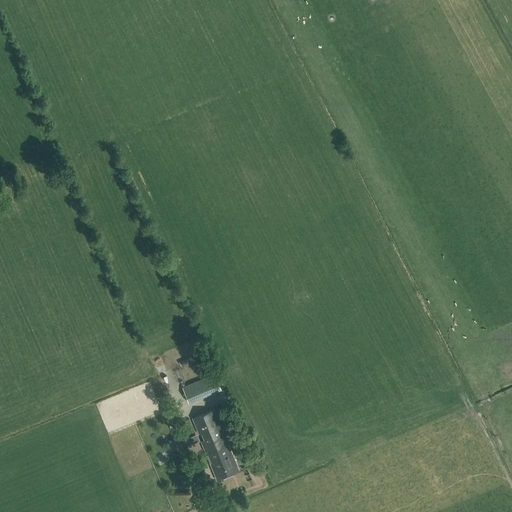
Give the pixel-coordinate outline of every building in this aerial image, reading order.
[(215,374),(183,387),(188,400),(221,387),(215,374)] [(219,426),(213,410),(192,419),(199,434),(203,433),(205,439),(201,442),(206,453),(228,443),(220,425),(219,426)] [(231,431),(237,445),(245,442),(239,427),(231,431)] [(199,440),(196,433),(184,438),(187,445),(199,440)] [(228,443),(206,453),(208,459),(209,458),(211,463),(210,463),(217,479),(239,470),(228,443)]
